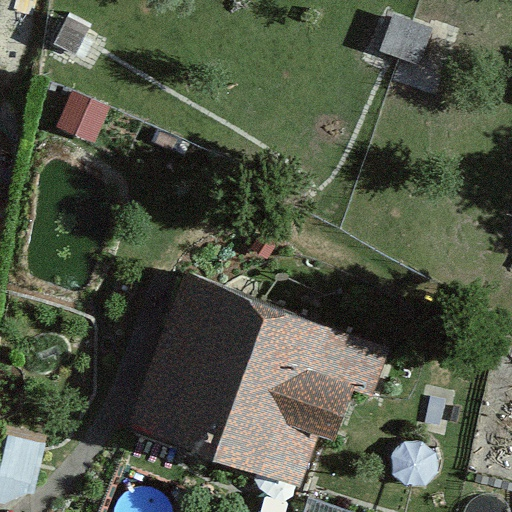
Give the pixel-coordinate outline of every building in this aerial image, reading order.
[(440,32),(394,16),(380,53),(426,70),(440,32)] [(96,38),(69,24),(58,47),(84,61),(96,38)] [(400,347),(199,278),(143,441),(304,496),(322,446),(343,453),(362,399),(380,405),(400,347)] [(456,390),(428,382),(420,413),(449,420),(456,390)] [(43,429),(14,424),(1,493),(30,498),(43,429)]
